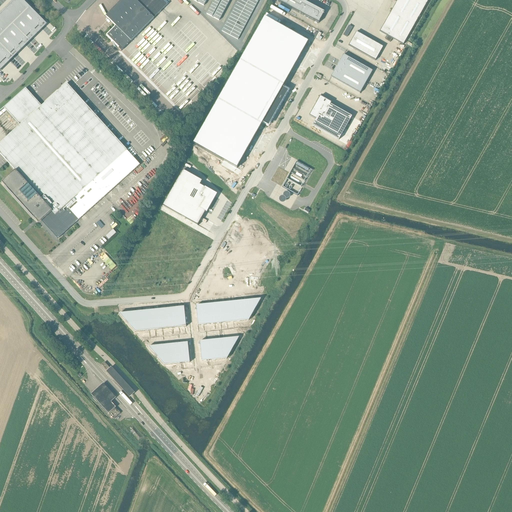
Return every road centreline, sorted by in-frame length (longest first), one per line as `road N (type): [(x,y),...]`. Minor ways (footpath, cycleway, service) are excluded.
road 1 (unclassified): [(341,0),(342,18),(183,296),(83,303),(0,211)]
road 2 (unclassified): [(245,511),(0,243)]
road 3 (unknown): [(136,73),(183,30),(194,29),(212,46),(222,70),(189,104),(171,103),(144,81)]
road 4 (primary): [(210,494),(71,342)]
road 5 (primary): [(71,342),(210,494)]
